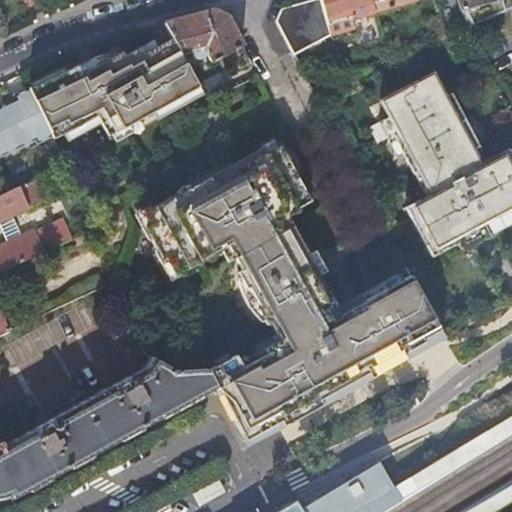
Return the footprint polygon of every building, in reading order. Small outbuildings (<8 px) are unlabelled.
[(296,54),(330,37),(320,0),(309,0),(281,8),(279,21),(296,54)] [(344,0),(320,0),(330,37),(353,31),(350,19),(344,0)] [(370,0),(344,0),(350,19),(373,13),(374,13),(370,0)] [(416,0),(370,0),(374,13),(416,1),(416,0)] [(463,10),(468,28),(487,20),(483,5),(498,0),(458,0),(461,11),(463,10)] [(225,16),(214,10),(188,17),(164,24),(172,39),(181,56),(189,53),(190,53),(194,59),(198,60),(202,59),(204,58),(206,55),(207,55),(212,63),(243,46),(225,16)] [(434,44),(446,38),(440,16),(427,20),(434,44)] [(30,89),(50,132),(67,124),(70,130),(95,116),(106,137),(197,87),(196,86),(181,56),(172,39),(144,53),(141,46),(124,55),(122,51),(88,69),(82,73),(77,63),(30,88),(30,89)] [(407,205),(433,254),(475,231),(473,227),(491,217),(493,222),(511,211),(511,158),(507,148),(479,163),(472,150),(478,146),(450,93),(443,97),(431,73),(381,100),(398,132),(393,134),(414,172),(418,170),(431,192),(407,205)] [(219,75),(196,86),(197,87),(204,101),(227,91),(219,75)] [(50,132),(30,89),(15,96),(17,99),(3,106),(0,107),(0,156),(35,140),(37,144),(52,137),(50,132)] [(275,330),(207,368),(217,386),(216,387),(216,388),(221,392),(235,419),(237,418),(243,429),(256,434),(261,431),(261,432),(286,419),(283,414),(314,397),(317,401),(329,394),(327,390),(358,372),(360,377),(372,370),(371,366),(402,349),(404,352),(429,338),(442,331),(406,266),(378,282),(382,289),(351,306),(342,312),(339,316),(333,320),(326,307),(330,306),(323,294),(314,276),(319,273),(315,266),(299,237),(293,240),(286,228),(282,230),(275,217),(281,214),(286,214),(310,201),(279,144),(263,152),(233,169),(211,180),(208,175),(142,210),(149,222),(143,225),(160,258),(163,257),(174,273),(220,249),(223,244),(229,240),(237,253),(233,255),(275,330)] [(217,170),(208,175),(211,180),(233,169),(230,163),(217,170)] [(47,199),(38,178),(0,195),(0,222),(27,210),(26,209),(47,199)] [(0,272),(56,247),(48,231),(37,236),(35,231),(20,238),(19,236),(0,245),(0,272)] [(328,290),(319,273),(314,276),(323,294),(328,290)] [(0,309),(0,335),(9,332),(0,309)] [(0,496),(11,493),(14,497),(216,387),(217,386),(207,368),(207,367),(174,369),(151,355),(144,366),(4,445),(1,441),(0,442),(0,496)] [(327,390),(329,394),(360,377),(358,372),(327,390)] [(283,414),(286,419),(317,401),(314,397),(283,414)] [(511,411),(391,486),(398,497),(511,427),(511,411)] [(237,418),(235,419),(246,440),(261,432),(261,431),(256,434),(243,429),(237,418)] [(379,466),(375,460),(368,463),(364,466),(314,496),(307,501),(302,504),(297,495),(284,503),(270,511),(269,511),(347,511),(382,491),(386,489),(391,486),(386,477),(379,466)] [(495,511),(511,501),(511,484),(465,511),(495,511)] [(373,511),(398,497),(391,486),(386,489),(382,491),(347,511),(373,511)]
